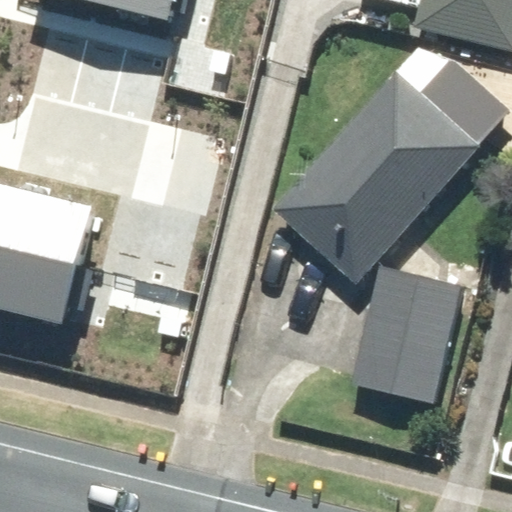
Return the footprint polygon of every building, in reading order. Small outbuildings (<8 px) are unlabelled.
[(80,0),(167,22),(172,0),(80,0)] [(280,0),(242,0),(276,13),(280,0)] [(511,49),(511,0),(428,0),(422,27),(511,49)] [(285,210),(367,283),(490,145),(407,72),(285,210)] [(0,180),(0,310),(61,327),(94,206),(0,180)] [(471,284),(390,265),(362,384),(443,403),(471,284)]
